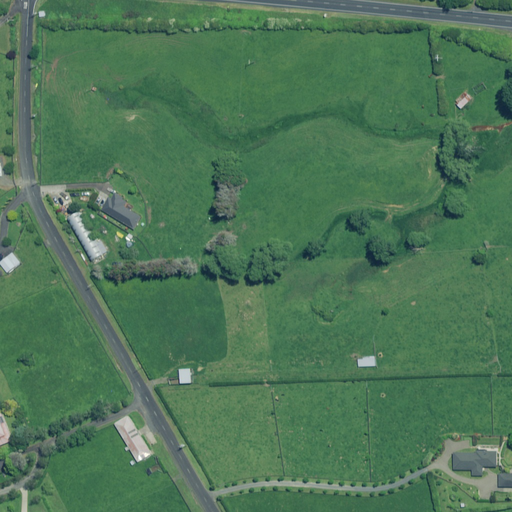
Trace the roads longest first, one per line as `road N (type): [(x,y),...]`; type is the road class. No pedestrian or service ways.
road 1 (unclassified): [(28,0),(24,125),(39,209),(212,511)]
road 2 (primary): [(300,0),(511,20)]
